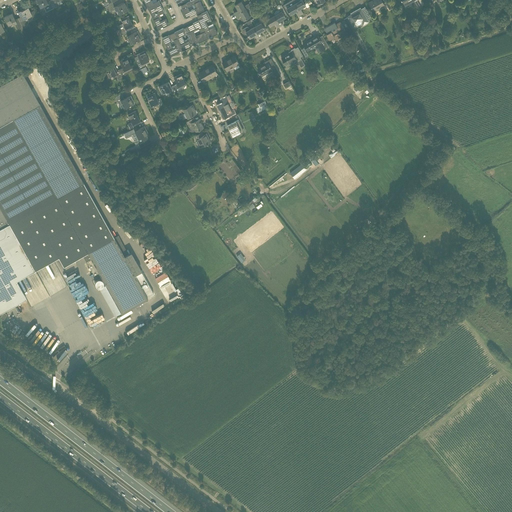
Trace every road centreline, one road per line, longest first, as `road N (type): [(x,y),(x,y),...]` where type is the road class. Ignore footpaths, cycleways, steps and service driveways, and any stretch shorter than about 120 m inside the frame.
road 1 (track): [(321,266),(295,307),(296,350),(301,365),(332,385),(377,374),(487,291),(497,272),(482,237),(418,183)]
road 2 (track): [(418,183),(440,142),(370,76),(496,32),(511,14)]
road 3 (unclassified): [(220,511),(0,349)]
road 4 (motorway): [(170,511),(0,380)]
road 5 (track): [(264,192),(228,151),(154,197),(117,167)]
road 6 (motorway): [(0,396),(148,511)]
road 7 (unclassified): [(120,511),(0,419)]
road 8 (track): [(418,183),(384,223),(321,266)]
